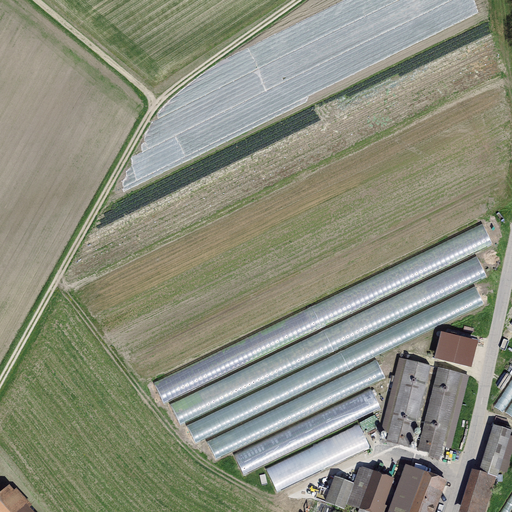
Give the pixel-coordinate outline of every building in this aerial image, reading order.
[(480,294),(183,414),(194,442),(206,437),(213,453),(387,382),(376,353),(486,309),(480,294)] [(471,370),(479,343),(441,333),(434,360),(471,370)] [(432,365),(406,359),(386,441),(412,447),(432,365)] [(464,373),(438,367),(418,450),(444,456),(464,373)] [(240,469),(382,412),(374,392),(233,449),(240,469)] [(361,425),(265,464),(275,488),(370,450),(361,425)] [(481,472),(476,470),(462,511),(485,511),(497,476),(510,432),(495,427),(481,472)] [(437,511),(450,480),(407,463),(388,511),(437,511)] [(355,483),(366,487),(373,471),(362,466),(355,483)] [(359,508),(371,511),(383,511),(396,475),(374,467),(359,508)] [(351,484),(335,478),(325,502),(342,509),(351,484)] [(38,511),(10,483),(0,493),(0,511),(38,511)]
